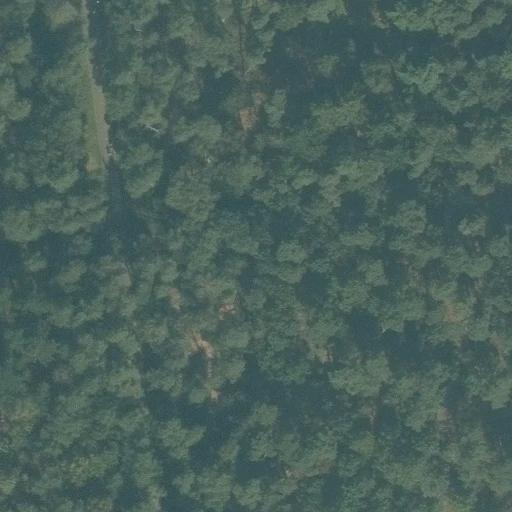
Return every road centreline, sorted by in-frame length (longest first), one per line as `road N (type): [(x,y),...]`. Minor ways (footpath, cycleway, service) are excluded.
road 1 (track): [(18,180),(48,379)]
road 2 (track): [(18,180),(0,60)]
